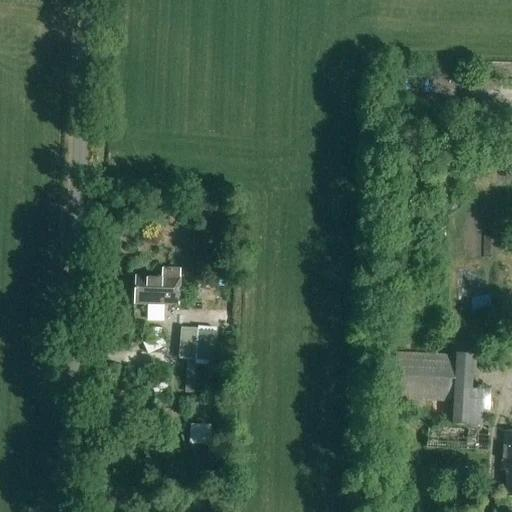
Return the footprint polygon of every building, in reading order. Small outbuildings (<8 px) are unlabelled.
[(136,278),(134,305),(179,307),(180,271),(162,270),(161,278),(136,278)] [(176,361),(194,363),(196,331),(179,330),(176,361)] [(213,333),(196,331),(194,363),(210,364),(213,333)] [(457,355),(457,357),(396,354),(393,400),(453,403),(452,425),(488,427),(490,391),(472,390),(473,376),(475,376),(477,356),(457,355)] [(194,421),(194,443),(215,442),(215,421),(194,421)] [(428,429),(427,449),(487,452),(488,432),(428,429)] [(511,432),(504,432),(502,471),(507,471),(506,497),(511,497),(511,432)]
